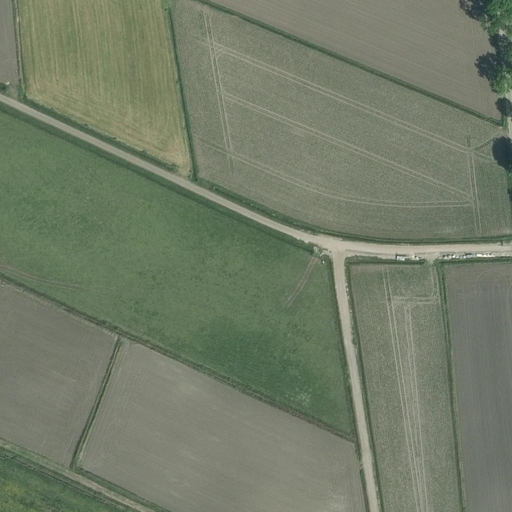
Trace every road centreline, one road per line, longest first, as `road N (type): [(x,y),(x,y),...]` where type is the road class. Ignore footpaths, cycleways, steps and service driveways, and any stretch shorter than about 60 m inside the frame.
road 1 (unclassified): [(511,249),(336,246),(278,228),(0,98)]
road 2 (track): [(374,511),(336,246)]
